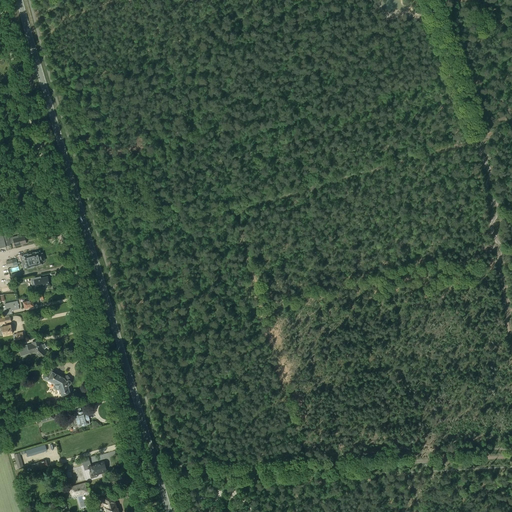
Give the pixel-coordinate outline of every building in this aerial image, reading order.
[(5,229),(2,230),(2,231),(6,246),(10,245),(6,229),(5,229)] [(24,237),(24,236),(18,238),(18,236),(13,237),(15,246),(26,243),(25,241),(26,240),(26,239),(26,238),(25,237),(24,237)] [(24,262),(42,257),(41,253),(39,254),(38,251),(28,254),(28,253),(23,254),(23,255),(22,256),(24,262)] [(42,257),(24,262),(26,268),(27,268),(27,269),(32,268),(31,267),(42,264),(41,261),(43,261),(42,257)] [(48,276),(34,279),(36,288),(50,285),(48,276)] [(25,308),(34,306),(32,299),(24,301),(25,308)] [(13,314),(12,311),(19,309),(17,301),(5,304),(6,310),(9,309),(10,311),(7,312),(8,315),(10,315),(13,314)] [(11,325),(7,326),(7,322),(4,323),(4,326),(2,327),(3,336),(13,334),(11,325)] [(36,343),(27,345),(28,347),(19,350),(21,355),(37,351),(43,357),(47,352),(42,348),(40,340),(35,341),(36,343)] [(44,373),(43,376),(43,378),(54,384),(54,386),(55,390),(58,389),(60,394),(61,394),(62,397),(71,395),(70,391),(71,391),(69,385),(71,384),(71,382),(70,380),(68,380),(65,377),(51,369),(50,371),(44,373)] [(80,409),(72,411),(73,414),(75,414),(76,417),(78,424),(79,427),(90,424),(86,411),(81,412),(80,409)] [(52,412),(40,415),(42,422),(54,419),(52,412)] [(27,456),(46,450),(45,444),(26,450),(27,456)] [(19,453),(14,455),(18,468),(23,467),(19,453)] [(104,462),(91,466),(88,458),(82,459),(82,461),(80,462),(81,466),(83,465),(85,470),(89,469),(90,471),(89,472),(91,479),(98,477),(97,473),(106,471),(104,466),(105,466),(104,462)] [(48,466),(46,460),(32,465),(33,471),(48,466)] [(115,504),(113,495),(103,498),(107,511),(106,511),(118,511),(118,508),(117,509),(115,504)]
